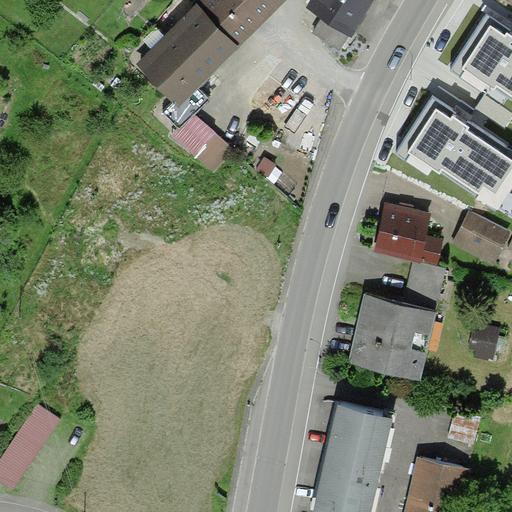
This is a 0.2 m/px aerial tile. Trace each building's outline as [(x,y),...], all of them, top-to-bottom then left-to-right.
[(193,72),(234,31),(203,0),(191,0),(156,34),(193,72)] [(203,0),(234,31),(266,0),(203,0)] [(314,0),(322,5),(346,22),(362,0),(314,0)] [(346,22),(322,5),(311,20),(336,37),(346,22)] [(511,21),(487,5),(454,56),(511,93),(511,21)] [(138,52),(174,90),(193,72),(156,34),(138,52)] [(207,87),(193,72),(174,90),(161,102),(175,117),(207,87)] [(511,171),(511,141),(434,90),(401,140),(493,200),(511,171)] [(229,140),(208,121),(188,142),(210,161),(229,140)] [(400,206),(388,204),(379,253),(423,260),(424,256),(438,259),(442,237),(425,235),(429,211),(415,209),(416,206),(401,203),(400,206)] [(508,230),(472,212),(456,243),(492,261),(508,230)] [(105,303),(122,263),(81,245),(63,286),(69,289),(48,335),(83,350),(105,303)] [(122,263),(105,303),(157,326),(184,268),(158,257),(150,275),(122,263)] [(404,303),(434,310),(444,267),(415,260),(404,303)] [(434,310),(404,303),(365,293),(349,359),(421,376),(437,310),(434,310)] [(500,319),(478,314),(470,350),(492,355),(500,319)] [(74,357),(55,393),(72,402),(90,366),(74,357)] [(61,416),(38,401),(0,460),(0,481),(13,490),(61,416)] [(368,511),(390,412),(338,401),(315,508),(333,511),(368,511)] [(482,416),(457,410),(450,439),(476,444),(482,416)] [(454,511),(466,467),(422,456),(407,511),(454,511)]
